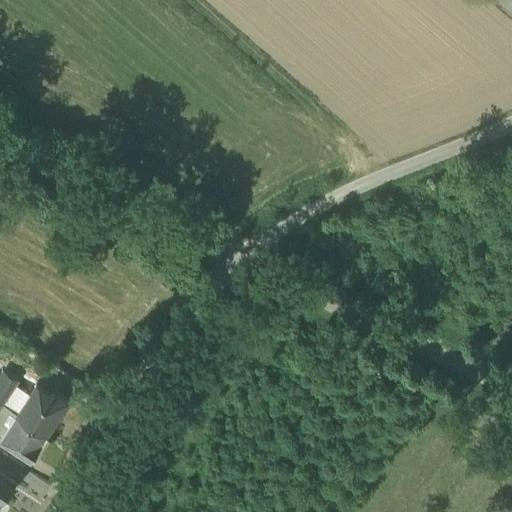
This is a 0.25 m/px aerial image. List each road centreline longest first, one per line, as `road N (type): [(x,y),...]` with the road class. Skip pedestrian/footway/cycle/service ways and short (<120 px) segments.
road 1 (unclassified): [(511,121),(313,208),(239,263)]
road 2 (unclassified): [(239,263),(119,397),(60,511)]
road 3 (unclassified): [(239,263),(0,147)]
